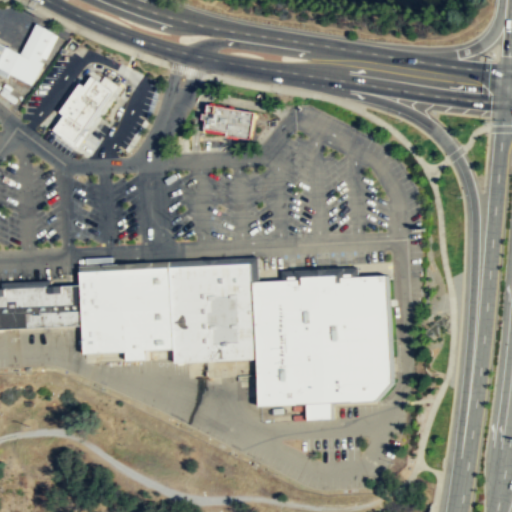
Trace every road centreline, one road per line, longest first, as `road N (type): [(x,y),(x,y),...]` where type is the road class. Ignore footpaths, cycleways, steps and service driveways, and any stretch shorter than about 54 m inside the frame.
road 1 (primary): [(260,67),(423,118),(461,164),(474,225),(453,473),(458,511)]
road 2 (primary): [(505,104),(459,511)]
road 3 (secondary): [(508,71),(229,30),(119,0)]
road 4 (secondary): [(260,67),(505,104)]
road 5 (secondary): [(47,0),(126,35),(260,67)]
road 6 (secondary): [(343,49),(316,54),(218,41),(192,54)]
road 7 (primary): [(500,0),(498,24),(474,47),(432,57),(389,54)]
road 8 (primary): [(495,511),(511,390)]
